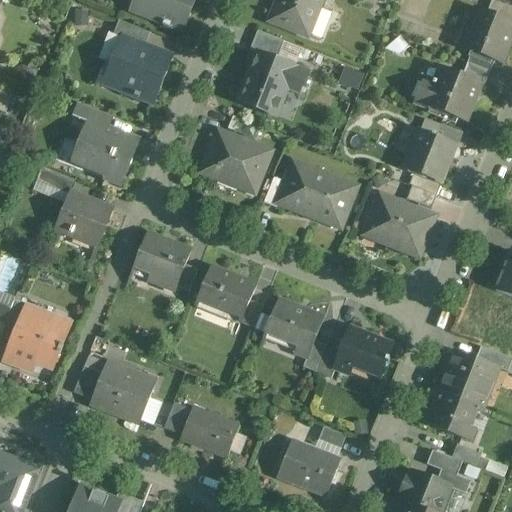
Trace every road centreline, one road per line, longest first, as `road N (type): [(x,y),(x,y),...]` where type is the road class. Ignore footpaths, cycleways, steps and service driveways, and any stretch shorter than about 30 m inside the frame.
road 1 (residential): [(427,314),(144,207),(226,0)]
road 2 (residential): [(427,314),(511,106)]
road 3 (residential): [(351,511),(427,314)]
road 4 (residential): [(67,440),(250,511)]
